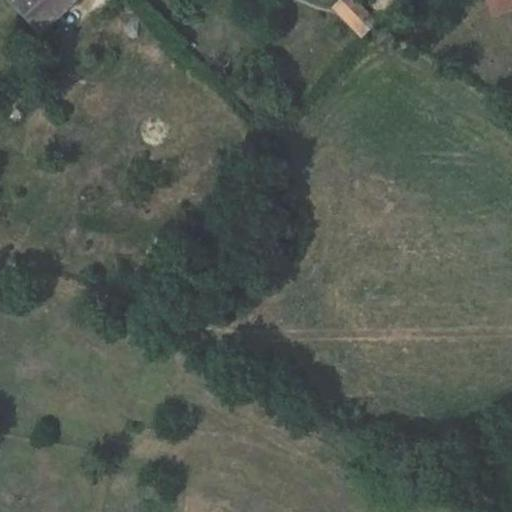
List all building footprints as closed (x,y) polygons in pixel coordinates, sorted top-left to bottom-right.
[(11,0),(25,15),(39,30),(52,19),(55,20),(60,15),(75,0),(11,0)] [(344,16),(359,1),(357,0),(342,0),(336,7),(344,16)] [(383,14),(394,0),(380,0),(375,7),(383,14)] [(511,7),(511,0),(488,0),(494,14),(511,7)] [(379,21),(359,1),(344,16),(364,36),(379,21)] [(34,35),(39,30),(25,15),(20,21),(34,35)] [(52,19),(39,30),(55,46),(72,28),(60,15),(55,20),(52,19)]
